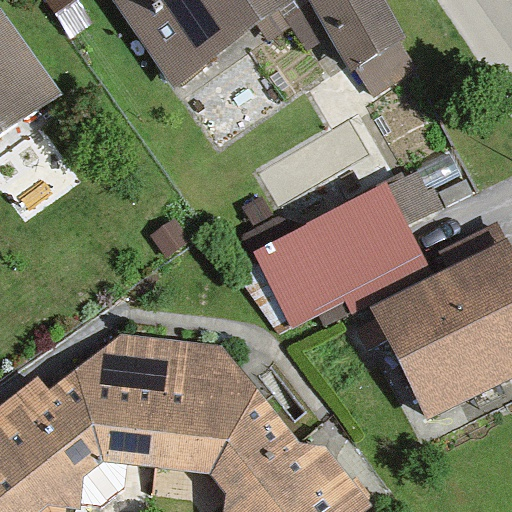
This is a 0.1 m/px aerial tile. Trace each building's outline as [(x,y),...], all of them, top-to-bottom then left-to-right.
[(126,0),(189,80),(291,0),(292,0),(348,71),(393,36),(364,0),(126,0)] [(0,148),(49,112),(0,47),(0,148)] [(387,181),(254,242),(295,330),(370,296),(428,268),(387,181)] [(511,229),(428,268),(370,296),(429,424),(511,386),(511,229)] [(120,354),(0,427),(0,511),(57,511),(105,481),(211,487),(230,511),(367,511),(268,372),(120,354)]
